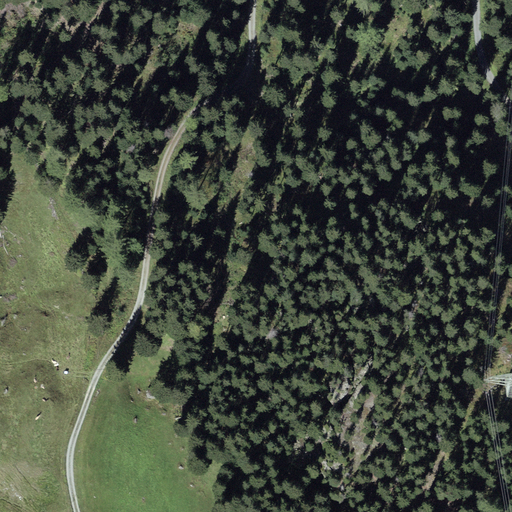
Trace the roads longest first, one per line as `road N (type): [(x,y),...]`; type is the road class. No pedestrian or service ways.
road 1 (track): [(254,0),(246,72),(194,114),(171,145),(140,298)]
road 2 (track): [(76,511),(74,437),(140,298)]
